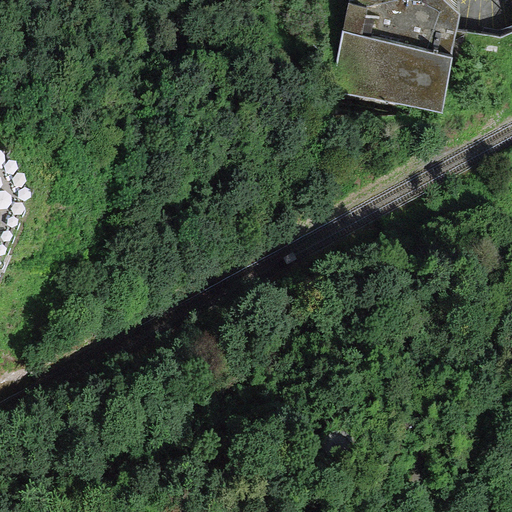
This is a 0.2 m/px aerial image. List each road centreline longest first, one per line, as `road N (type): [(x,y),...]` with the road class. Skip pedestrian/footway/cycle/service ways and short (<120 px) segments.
road 1 (motorway): [(373,0),(267,511)]
road 2 (motorway): [(341,511),(431,0)]
